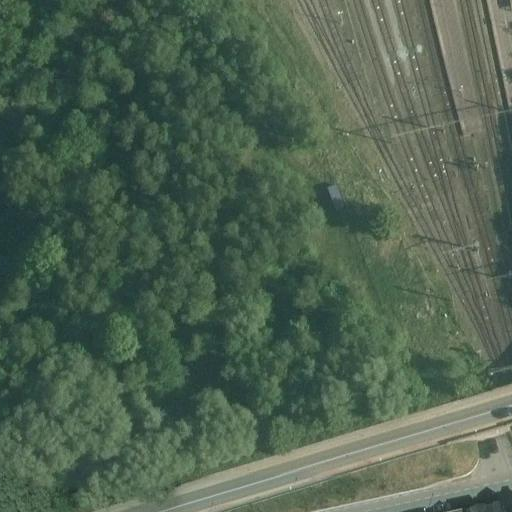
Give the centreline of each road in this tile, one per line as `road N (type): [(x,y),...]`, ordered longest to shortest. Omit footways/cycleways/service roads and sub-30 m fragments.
road 1 (secondary): [(511,414),(175,511)]
road 2 (residential): [(511,484),(389,511)]
